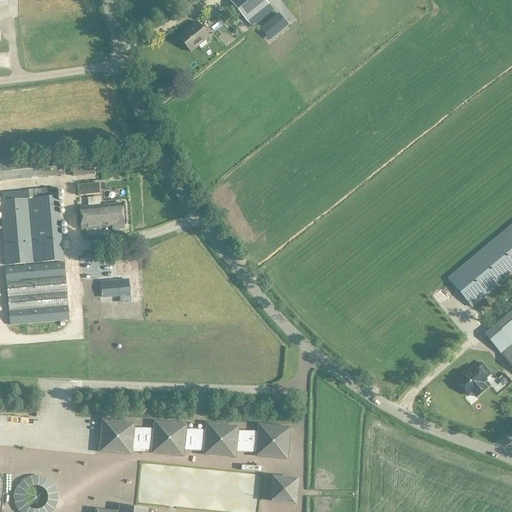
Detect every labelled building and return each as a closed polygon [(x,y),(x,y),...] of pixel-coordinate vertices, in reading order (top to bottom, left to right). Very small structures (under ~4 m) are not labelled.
[(269,4),(265,0),(229,0),(247,22),(269,4)] [(284,22),(274,9),(276,11),(262,22),(265,26),(261,29),(267,36),(284,22)] [(188,30),(178,38),(190,52),(208,37),(196,22),(187,29),(188,30)] [(184,77),(193,74),(190,64),(180,67),(184,77)] [(0,180),(65,175),(63,158),(21,162),(20,158),(0,159),(0,180)] [(94,161),(90,161),(73,163),(75,177),(95,175),(94,161)] [(98,183),(79,184),(80,195),(99,193),(98,183)] [(63,260),(58,195),(57,187),(2,192),(3,201),(0,201),(0,206),(5,265),(63,260)] [(81,230),(112,227),(112,230),(124,229),(124,226),(123,204),(79,208),(81,230)] [(511,226),(448,280),(472,308),(511,274),(511,226)] [(5,267),(6,281),(10,326),(69,321),(63,262),(5,267)] [(120,296),(129,295),(128,280),(101,283),(102,298),(120,296)] [(511,314),(484,338),(511,371),(511,314)] [(475,366),(456,382),(468,396),(472,392),(476,397),(487,388),(482,383),(486,380),(482,376),(488,371),(481,363),(476,368),(475,366)] [(252,424),(252,416),(235,415),(235,424),(252,424)] [(132,456),(132,449),(151,450),(151,454),(184,457),(184,451),(203,451),(202,456),(236,459),(236,452),(255,453),(254,457),(287,460),(291,427),(258,424),(257,432),(239,431),(239,426),(206,422),(205,430),(186,430),(187,424),(154,421),(153,429),(134,428),(135,423),(102,420),(99,453),(132,456)] [(297,481),(273,478),(271,502),(294,504),(297,481)]
